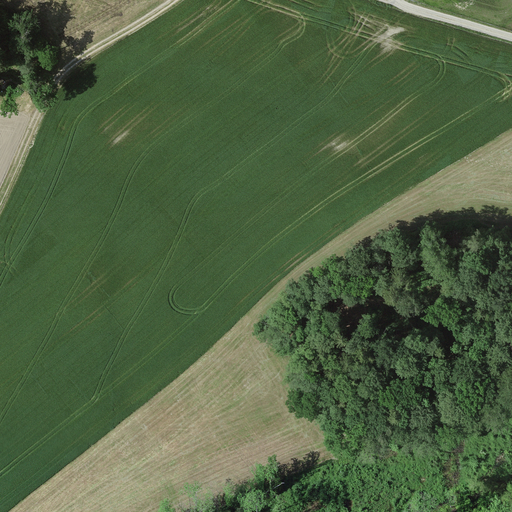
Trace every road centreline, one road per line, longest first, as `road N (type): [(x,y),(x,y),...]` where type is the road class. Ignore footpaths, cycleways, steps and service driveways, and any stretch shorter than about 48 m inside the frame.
road 1 (track): [(0,193),(57,78),(175,0)]
road 2 (track): [(511,38),(393,2)]
